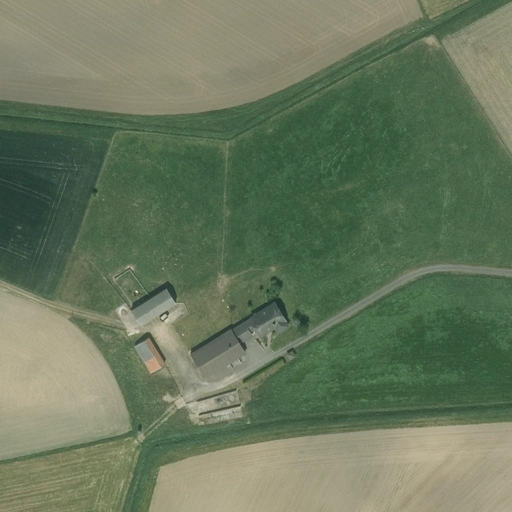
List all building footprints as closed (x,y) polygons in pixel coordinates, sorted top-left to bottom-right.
[(166,288),(138,306),(147,320),(175,303),(166,288)] [(274,304),(252,317),(253,318),(257,325),(255,326),(256,329),(260,336),(275,327),(278,332),(287,326),(274,304)] [(202,305),(171,323),(204,377),(232,360),(218,338),(220,336),(202,305)] [(147,320),(138,306),(131,311),(141,325),(147,320)] [(253,318),(244,323),(250,332),(256,329),(255,326),(257,325),(253,318)] [(244,323),(232,330),(239,343),(252,335),(250,332),(244,323)] [(220,336),(218,338),(232,360),(245,353),(239,343),(232,330),(231,330),(220,336)] [(180,391),(148,337),(147,338),(148,338),(136,346),(168,399),(180,391)] [(168,399),(136,346),(129,349),(161,403),(168,399)] [(214,414),(215,421),(243,415),(238,391),(197,400),(201,417),(214,414)]
